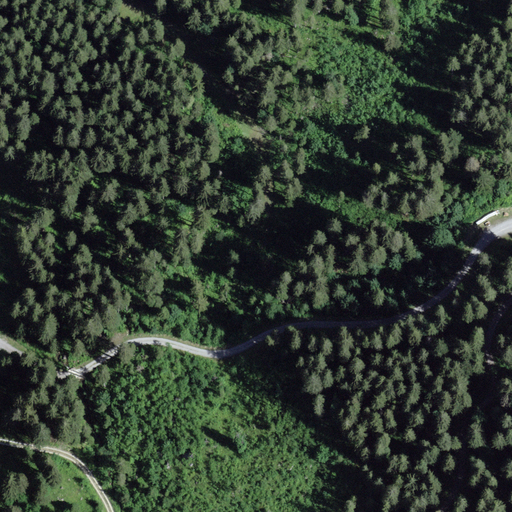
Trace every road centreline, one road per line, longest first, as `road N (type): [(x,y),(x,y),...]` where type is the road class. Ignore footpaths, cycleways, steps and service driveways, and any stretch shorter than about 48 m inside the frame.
road 1 (track): [(511,227),(483,244),(438,300),(394,321),(284,328),(224,355),(135,342),(72,377),(0,344)]
road 2 (track): [(442,511),(459,483),(463,425),(492,395),(494,321),(511,305)]
road 3 (track): [(0,442),(69,456),(110,511)]
